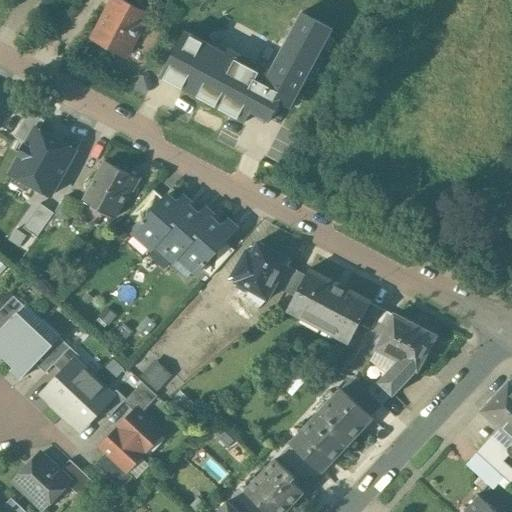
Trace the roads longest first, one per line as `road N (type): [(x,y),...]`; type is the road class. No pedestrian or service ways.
road 1 (residential): [(0,53),(511,325)]
road 2 (residential): [(357,511),(511,344)]
